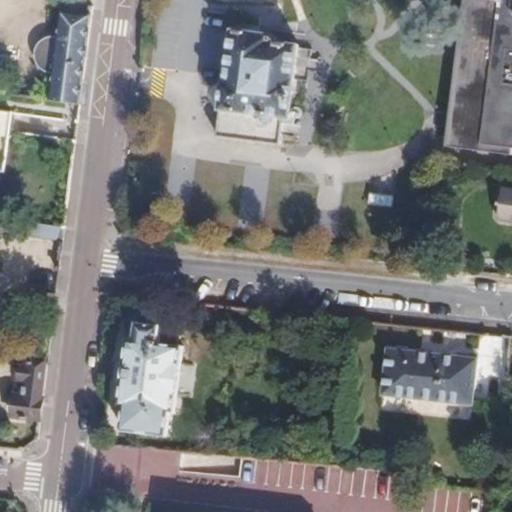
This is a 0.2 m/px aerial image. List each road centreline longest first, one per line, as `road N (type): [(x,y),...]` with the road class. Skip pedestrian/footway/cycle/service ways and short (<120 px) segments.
road 1 (unclassified): [(88,262),(511,305)]
road 2 (tertiary): [(88,262),(120,0)]
road 3 (tertiary): [(59,480),(88,262)]
